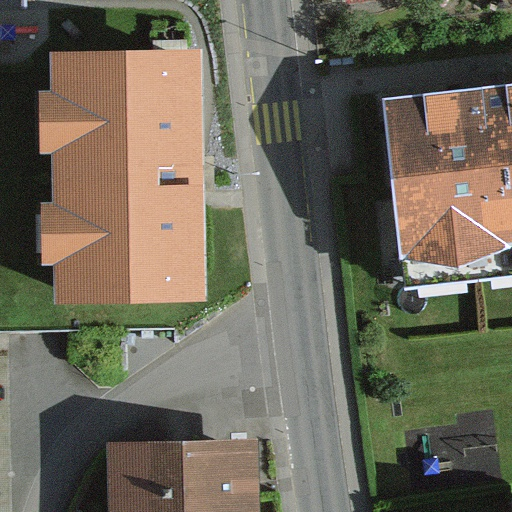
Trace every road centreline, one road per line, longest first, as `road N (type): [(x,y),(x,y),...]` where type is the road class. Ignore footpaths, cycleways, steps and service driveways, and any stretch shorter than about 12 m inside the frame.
road 1 (tertiary): [(301,333),(262,0)]
road 2 (residential): [(46,511),(77,450),(164,384),(265,338),(301,333)]
road 3 (tertiary): [(327,511),(301,333)]
